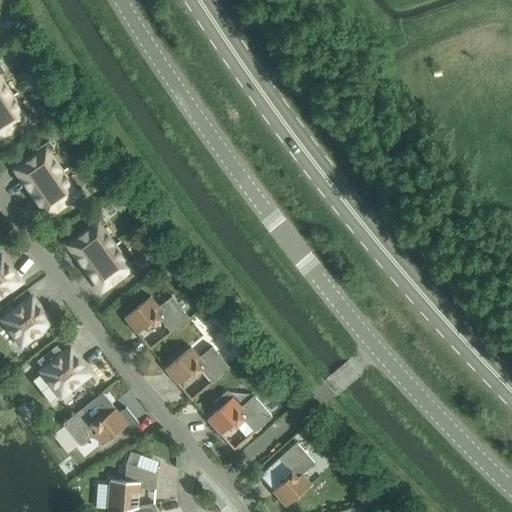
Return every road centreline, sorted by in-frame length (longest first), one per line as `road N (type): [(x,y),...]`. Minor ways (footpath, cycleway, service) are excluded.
road 1 (unclassified): [(511,488),(430,408),(287,238),(122,0)]
road 2 (secondary): [(511,391),(373,238),(199,0)]
road 3 (residential): [(0,188),(118,357),(241,511)]
